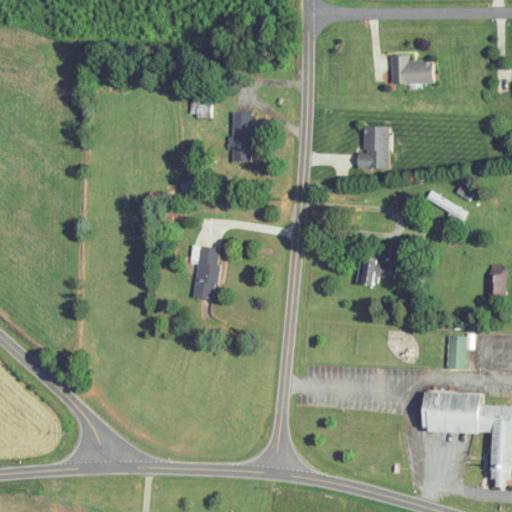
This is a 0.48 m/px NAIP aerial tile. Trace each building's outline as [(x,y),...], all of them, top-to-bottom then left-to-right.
[(406,61),(406,55),(389,56),(389,83),(433,83),(432,61),(406,61)] [(257,159),(258,111),(235,111),(234,158),(257,159)] [(386,126),(367,126),(367,151),(363,151),(363,168),(387,168),(386,126)] [(465,208),(427,191),(423,199),(461,217),(465,208)] [(196,297),(219,299),(223,265),(220,264),(222,247),(195,244),(193,261),(200,262),(196,297)] [(392,260),(361,256),(357,281),(375,284),(376,275),(389,277),(392,260)] [(504,295),(505,265),(491,265),(491,271),(488,271),(487,294),(504,295)] [(474,348),(475,334),(445,333),(444,367),(463,367),(463,348),(474,348)] [(487,431),(486,477),(491,477),(491,485),(501,485),(501,477),(507,478),(508,434),(511,433),(511,403),(475,403),(475,391),(417,390),(416,429),(487,431)]
